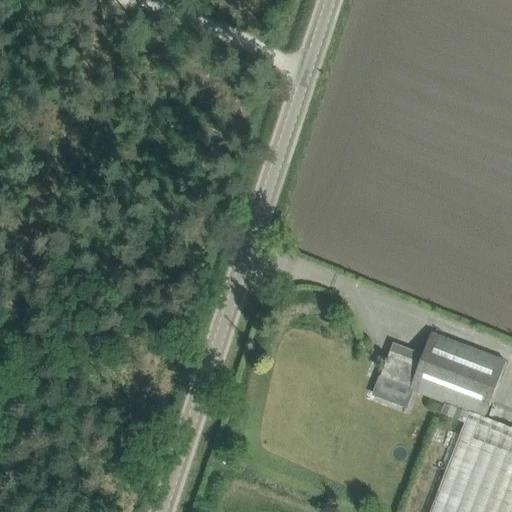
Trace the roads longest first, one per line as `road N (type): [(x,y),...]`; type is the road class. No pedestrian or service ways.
road 1 (tertiary): [(160,511),(330,0)]
road 2 (track): [(147,0),(307,69)]
